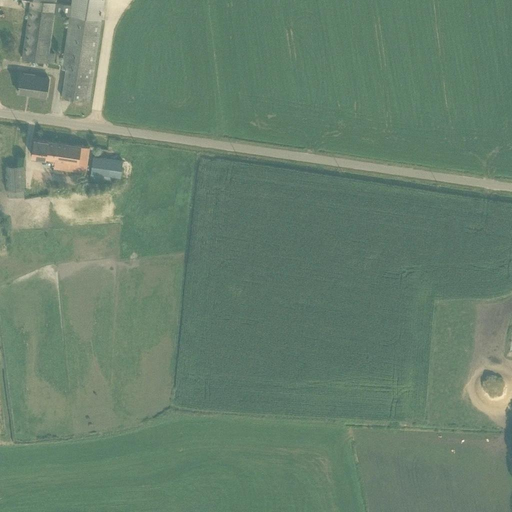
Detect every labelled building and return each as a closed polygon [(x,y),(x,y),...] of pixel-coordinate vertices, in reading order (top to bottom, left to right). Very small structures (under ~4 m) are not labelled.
[(42,51),(51,0),(28,0),(20,47),(42,51)] [(87,97),(103,0),(74,0),(59,93),(87,97)] [(16,90),(46,94),(49,73),(19,69),(16,90)] [(84,169),(88,143),(33,134),(30,152),(54,156),(53,163),(84,169)] [(122,157),(93,153),(89,178),(104,181),(113,178),(119,173),(122,157)] [(24,195),(22,165),(6,165),(8,195),(24,195)]
